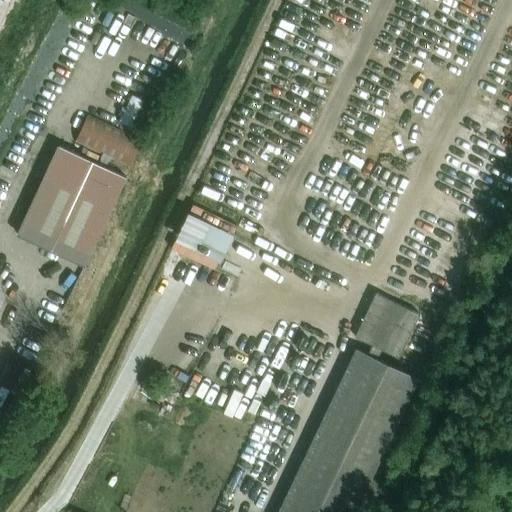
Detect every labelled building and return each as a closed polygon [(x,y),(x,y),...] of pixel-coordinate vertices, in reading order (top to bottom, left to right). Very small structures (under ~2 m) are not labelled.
[(122,120),(136,125),(144,98),(130,93),(122,120)] [(143,142),(88,117),(74,146),(129,172),(143,142)] [(83,268),(125,180),(59,148),(17,236),(83,268)] [(398,358),(419,315),(376,294),(355,338),(398,358)] [(355,511),(419,380),(356,350),(278,511),(355,511)]
